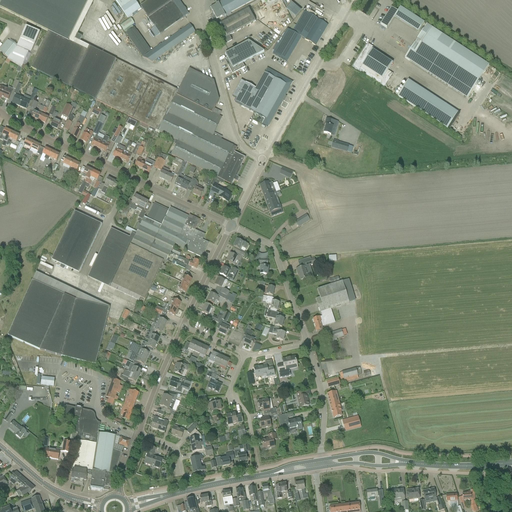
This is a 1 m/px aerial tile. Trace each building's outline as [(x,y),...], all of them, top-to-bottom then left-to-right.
[(176,95),(138,77),(139,75),(136,74),(138,71),(89,47),(87,51),(77,46),(82,37),(72,32),(88,0),(2,0),(0,4),(0,8),(48,32),(30,68),(140,122),(148,126),(179,142),(172,155),(214,176),(213,179),(214,179),(214,180),(219,182),(220,182),(222,183),(223,181),(231,185),(234,180),(237,182),(240,178),(236,176),(245,158),(234,152),(236,148),(221,140),(222,137),(214,133),(221,118),(219,117),(221,112),(214,109),(212,114),(212,113),(219,100),(214,81),(189,69),(176,95)] [(115,0),(121,8),(132,0),(115,0)] [(132,0),(121,8),(128,18),(141,9),(133,0),(132,0)] [(148,0),(140,6),(148,18),(151,22),(155,27),(150,30),(156,37),(160,34),(184,17),(189,14),(178,0),(148,0)] [(210,8),(212,12),(216,20),(222,17),(222,18),(225,16),(225,15),(252,0),(225,0),(219,4),(218,3),(215,5),(216,5),(210,8)] [(295,17),(301,11),(291,3),(285,9),(295,17)] [(418,32),(424,22),(399,7),(397,11),(390,7),(380,24),(386,28),(393,17),(418,32)] [(216,28),(225,44),(232,41),(229,36),(255,21),(248,8),(219,24),(220,26),(216,28)] [(289,31),(315,46),(327,25),(304,12),(296,26),(293,24),(289,31)] [(130,17),(119,25),(124,31),(134,24),(130,17)] [(151,52),(134,28),(126,34),(142,57),(152,62),(195,32),(190,25),(186,28),(151,52)] [(489,65),(427,25),(405,58),(409,61),(405,58),(410,50),(472,91),(467,99),(489,65)] [(34,44),(39,32),(26,26),(21,38),(27,41),(34,44)] [(21,68),(28,52),(30,53),(34,44),(27,41),(23,50),(17,47),(17,48),(8,40),(0,49),(0,51),(8,58),(7,59),(21,68)] [(370,40),(352,67),(384,88),(392,74),(387,71),(392,63),(370,49),(372,47),(368,44),(370,40)] [(227,64),(228,66),(232,74),(244,68),(242,63),(243,63),(264,52),(248,41),(225,54),(230,63),(227,64)] [(241,81),(232,96),(236,99),(234,102),(262,117),(259,122),(262,124),(264,119),(266,120),(268,117),(272,119),(283,99),(284,99),(285,98),(284,97),(292,83),(277,74),(274,78),(264,73),(255,89),(250,86),(241,81)] [(396,98),(448,128),(458,111),(406,81),(396,98)] [(12,104),(19,107),(23,100),(19,98),(20,96),(19,93),(18,93),(22,86),(18,84),(14,94),(16,95),(12,104)] [(0,96),(8,100),(12,92),(13,89),(8,87),(7,90),(0,86),(0,96)] [(33,101),(36,95),(32,93),(30,100),(24,97),(23,100),(19,107),(26,110),(28,105),(30,101),(33,102),(33,101)] [(68,118),(73,108),(66,104),(61,115),(68,118)] [(31,117),(38,121),(41,115),(42,112),(44,108),(42,107),(40,110),(39,110),(37,113),(34,111),(31,117)] [(91,113),(99,116),(101,111),(94,108),(91,113)] [(41,115),(38,121),(45,124),(48,118),(41,115)] [(64,129),(68,131),(75,117),(71,115),(64,129)] [(71,136),(77,139),(80,132),(82,126),(81,126),(85,119),(80,116),(74,129),(71,136)] [(92,133),(97,136),(106,118),(101,116),(99,120),(97,123),(92,133)] [(50,127),(52,128),(53,128),(58,130),(60,125),(61,122),(54,119),(53,121),(52,121),(50,126),(50,127)] [(129,119),(127,124),(134,127),(137,123),(129,119)] [(336,128),(337,122),(326,119),(325,125),(326,125),(323,133),(331,135),(333,127),(336,128)] [(122,129),(123,127),(120,126),(119,127),(114,136),(117,138),(122,129)] [(9,138),(12,132),(5,129),(0,140),(4,141),(3,142),(7,144),(7,143),(9,138)] [(80,141),(86,144),(88,140),(89,141),(92,133),(85,130),(80,141)] [(12,132),(9,138),(16,142),(19,136),(12,132)] [(102,140),(103,140),(96,136),(95,137),(91,146),(98,149),(101,143),(102,140)] [(24,145),(31,149),(33,143),(26,139),(24,145)] [(105,153),(110,144),(106,143),(107,142),(102,140),(101,143),(98,149),(105,153)] [(347,153),(349,146),(338,143),(338,142),(333,140),(331,148),(347,153)] [(36,155),(41,146),(33,143),(31,149),(30,151),(32,152),(32,153),(36,155)] [(137,143),(132,153),(135,155),(140,144),(138,143),(137,143)] [(14,157),(16,158),(18,154),(19,155),(23,147),(19,145),(16,153),(14,157)] [(140,157),(143,149),(144,147),(140,145),(140,147),(139,147),(136,155),(140,157)] [(113,156),(120,160),(123,153),(119,151),(121,148),(118,146),(113,156)] [(49,158),(52,152),(45,148),(42,154),(45,156),(44,158),(45,159),(42,166),(45,167),(46,164),(48,160),(49,158)] [(123,153),(120,160),(127,163),(131,155),(124,151),(123,153)] [(59,155),(52,152),(49,158),(56,161),(59,155)] [(33,169),(36,171),(41,162),(39,161),(42,156),(39,155),(33,169)] [(161,160),(157,169),(160,171),(167,157),(164,155),(161,160)] [(63,164),(70,168),(73,161),(66,158),(63,164)] [(134,167),(142,170),(145,163),(141,161),(142,160),(138,158),(134,167)] [(153,167),(157,169),(161,160),(158,158),(153,167)] [(168,174),(164,181),(170,184),(175,175),(177,176),(179,171),(182,164),(174,160),(173,164),(178,166),(174,174),(172,173),(170,175),(168,174)] [(73,161),(70,168),(77,171),(80,165),(73,161)] [(179,171),(177,176),(178,177),(179,178),(181,175),(182,173),(184,169),(187,163),(184,162),(182,164),(181,168),(179,171)] [(145,163),(142,170),(149,173),(153,165),(150,163),(149,165),(145,163)] [(86,187),(93,171),(86,168),(83,174),(86,175),(85,178),(86,179),(85,182),(83,182),(78,192),(82,194),(83,191),(85,187),(86,187)] [(158,178),(164,181),(168,174),(169,170),(163,168),(158,178)] [(96,172),(93,171),(86,187),(88,188),(90,185),(92,181),(93,182),(95,179),(97,180),(100,175),(100,174),(100,173),(96,171),(96,172)] [(71,184),(69,188),(72,189),(79,174),(76,173),(71,184)] [(176,181),(174,186),(180,188),(186,178),(181,175),(179,178),(178,177),(177,179),(176,181)] [(203,183),(209,186),(212,179),(207,177),(203,183)] [(94,188),(95,188),(91,195),(95,198),(98,190),(105,193),(108,186),(112,188),(113,186),(117,188),(119,184),(115,182),(108,178),(104,186),(97,182),(94,188)] [(187,190),(191,192),(196,181),(196,180),(192,178),(191,180),(186,178),(180,188),(186,191),(187,190)] [(219,182),(214,180),(211,186),(213,187),(211,192),(214,194),(214,193),(220,195),(219,198),(228,202),(232,195),(217,187),(219,182)] [(196,181),(191,192),(193,187),(195,188),(192,194),(200,198),(203,191),(200,190),(202,187),(197,185),(198,184),(197,182),(196,181)] [(260,185),(264,197),(272,194),(275,193),(275,192),(276,192),(272,183),(269,184),(268,182),(260,185)] [(82,203),(85,205),(90,195),(88,194),(87,195),(85,196),(85,197),(82,203)] [(272,194),(264,197),(272,217),(282,213),(280,205),(277,206),(272,194)] [(135,210),(136,210),(142,199),(136,196),(132,203),(131,206),(128,204),(122,214),(126,216),(130,209),(134,211),(135,210)] [(142,199),(136,210),(141,212),(138,218),(139,219),(138,221),(141,223),(148,211),(144,209),(148,202),(142,199)] [(89,274),(145,300),(159,269),(161,271),(170,254),(171,252),(175,244),(184,249),(197,255),(202,257),(208,243),(190,235),(193,230),(195,230),(200,220),(189,215),(189,217),(170,208),(169,210),(154,203),(152,208),(147,219),(144,218),(137,232),(127,227),(125,230),(131,233),(129,238),(111,229),(89,274)] [(74,212),(53,256),(80,269),(102,225),(74,212)] [(233,247),(239,250),(241,246),(246,249),(248,245),(237,240),(233,247)] [(242,255),(239,254),(236,253),(235,256),(230,254),(226,261),(236,266),(242,255)] [(185,260),(181,258),(181,260),(185,262),(184,264),(187,266),(188,266),(191,268),(196,270),(198,266),(190,262),(188,262),(185,260)] [(260,274),(267,275),(268,267),(265,267),(265,264),(267,265),(268,261),(258,260),(258,263),(261,264),(260,274)] [(174,265),(185,270),(186,266),(176,262),(174,265)] [(301,268),(296,270),(297,273),(298,275),(299,275),(300,280),(305,279),(308,278),(307,275),(311,274),(309,266),(306,266),(304,267),(301,268)] [(223,267),(220,275),(224,277),(226,278),(230,279),(232,275),(234,276),(237,272),(237,270),(232,268),(231,271),(223,267)] [(61,356),(95,365),(109,307),(36,272),(32,280),(7,335),(40,350),(61,356)] [(183,280),(182,283),(188,286),(192,279),(183,275),(181,279),(183,280)] [(329,280),(331,285),(340,282),(338,277),(329,280)] [(215,285),(219,287),(221,288),(223,283),(226,285),(227,281),(225,280),(224,281),(218,278),(215,285)] [(313,319),(317,332),(323,330),(322,327),(328,325),(327,321),(332,320),(329,310),(349,303),(342,282),(317,290),(320,298),(316,299),(320,313),(322,316),(313,319)] [(188,286),(182,283),(181,286),(179,285),(177,289),(185,293),(188,286)] [(265,294),(268,295),(273,296),(274,288),(268,287),(267,290),(266,290),(265,294)] [(222,289),(220,293),(227,296),(232,299),(234,300),(236,295),(232,293),(231,295),(228,294),(229,292),(222,289)] [(219,298),(215,296),(210,294),(207,301),(214,304),(216,300),(218,301),(219,298)] [(270,309),(272,310),(277,311),(279,303),(272,302),(273,298),(267,297),(265,303),(271,305),(270,309)] [(172,304),(171,306),(178,309),(181,303),(173,299),(171,303),(172,304)] [(202,313),(208,315),(212,307),(205,304),(202,313)] [(177,316),(179,311),(177,310),(178,309),(171,306),(170,309),(168,308),(166,312),(175,316),(175,315),(177,316)] [(125,310),(121,318),(123,319),(126,320),(130,312),(125,310)] [(274,326),(277,326),(282,327),(284,319),(277,318),(278,313),(265,310),(264,317),(276,319),(274,326)] [(156,317),(153,323),(164,328),(166,322),(164,321),(166,319),(159,315),(157,318),(156,317)] [(220,328),(218,332),(226,336),(228,331),(230,326),(225,323),(223,322),(220,328)] [(148,330),(148,331),(158,335),(159,332),(161,333),(164,328),(153,323),(150,331),(148,330)] [(285,333),(278,332),(279,329),(270,327),(268,333),(277,335),(276,340),(283,341),(285,333)] [(247,336),(244,344),(251,347),(253,344),(255,345),(256,341),(254,340),(255,338),(251,336),(253,332),(246,329),(246,330),(244,335),(247,336)] [(329,334),(331,340),(343,336),(341,330),(329,334)] [(150,341),(149,341),(156,344),(159,338),(157,337),(158,335),(148,331),(144,338),(150,341)] [(142,344),(140,347),(148,350),(149,348),(154,350),(156,344),(149,341),(148,343),(143,341),(142,344)] [(183,350),(187,351),(188,349),(193,352),(194,351),(197,344),(192,341),(190,344),(186,343),(184,349),(183,350)] [(194,351),(199,354),(203,346),(197,344),(194,351)] [(147,353),(148,350),(140,347),(135,345),(132,353),(146,359),(149,353),(147,353)] [(203,346),(199,354),(205,356),(209,349),(203,346)] [(132,353),(128,360),(134,362),(133,363),(136,364),(140,366),(141,364),(143,365),(146,359),(132,353)] [(209,360),(214,363),(218,355),(212,353),(209,360)] [(214,363),(220,366),(224,358),(218,355),(214,363)] [(277,366),(280,378),(290,376),(289,370),(297,368),(295,357),(282,360),(283,365),(277,366)] [(224,358),(220,366),(226,368),(229,360),(224,358)] [(129,369),(127,372),(131,373),(138,376),(139,377),(141,373),(140,373),(141,370),(134,367),(135,365),(127,361),(126,365),(130,366),(129,369)] [(181,365),(178,364),(174,372),(182,376),(184,369),(187,371),(190,365),(182,362),(181,365)] [(253,368),(254,373),(255,373),(256,378),(268,375),(268,376),(274,375),(272,366),(267,367),(266,365),(253,368)] [(360,368),(339,373),(341,380),(344,379),(344,382),(358,378),(357,374),(361,373),(360,368)] [(135,382),(138,376),(131,373),(127,372),(125,377),(121,375),(120,378),(124,380),(123,381),(128,383),(129,380),(135,382)] [(41,385),(53,386),(54,379),(42,378),(41,385)] [(109,398),(108,402),(112,404),(113,400),(114,400),(116,392),(119,393),(122,386),(119,385),(120,382),(112,379),(106,397),(109,398)] [(188,391),(190,386),(192,382),(186,379),(184,384),(171,379),(169,386),(176,389),(176,391),(180,393),(182,388),(188,391)] [(222,385),(211,380),(207,388),(218,393),(222,385)] [(129,390),(124,404),(133,407),(138,393),(129,390)] [(174,405),(176,400),(178,395),(175,394),(168,392),(166,396),(163,395),(161,400),(174,405)] [(300,408),(309,406),(306,395),(305,396),(304,392),(296,394),(298,401),(299,401),(301,407),(300,408)] [(327,394),(333,418),(342,416),(341,412),(342,412),(336,392),(327,394)] [(172,410),(174,405),(161,400),(159,406),(162,407),(161,411),(164,412),(171,415),(172,410)] [(259,403),(257,404),(258,408),(259,407),(260,409),(263,408),(263,410),(263,412),(264,415),(276,412),(276,408),(272,409),(270,409),(268,400),(267,400),(263,401),(258,402),(259,403)] [(211,407),(212,412),(221,410),(219,401),(208,404),(208,407),(211,407)] [(133,407),(124,404),(120,415),(123,416),(122,419),(128,421),(133,407)] [(64,416),(77,419),(75,433),(78,434),(77,441),(73,468),(88,470),(92,470),(98,433),(100,423),(99,423),(98,422),(97,421),(96,421),(96,420),(96,419),(95,419),(95,418),(95,417),(95,416),(95,415),(94,414),(93,413),(93,412),(92,412),(91,411),(86,410),(86,412),(71,409),(71,407),(66,406),(64,416)] [(263,421),(260,422),(261,429),(266,428),(271,427),(269,420),(269,417),(277,415),(276,412),(264,415),(264,418),(262,418),(262,420),(263,421)] [(4,421),(7,423),(13,415),(10,413),(4,421)] [(226,415),(227,420),(228,425),(243,422),(241,415),(235,416),(235,413),(226,415)] [(278,418),(279,423),(287,418),(286,414),(281,415),(277,416),(278,418)] [(151,428),(158,431),(160,423),(161,420),(152,416),(151,418),(154,419),(151,428)] [(358,417),(342,421),(345,431),(360,427),(358,417)] [(296,428),(297,428),(297,430),(302,429),(300,419),(284,422),(285,426),(289,425),(289,429),(296,428)] [(160,423),(158,431),(164,433),(168,422),(165,421),(164,424),(160,423)] [(16,435),(20,439),(26,432),(13,422),(8,428),(16,434),(16,435)] [(186,432),(190,435),(195,429),(197,426),(194,423),(192,426),(186,432)] [(171,435),(181,439),(184,430),(174,427),(171,435)] [(237,429),(238,434),(239,439),(246,437),(244,427),(240,428),(241,428),(237,429)] [(190,439),(191,445),(203,443),(202,440),(201,440),(200,435),(197,432),(198,432),(195,429),(190,435),(192,437),(195,434),(197,436),(198,437),(190,439)] [(115,474),(122,453),(114,450),(116,436),(98,433),(92,470),(89,488),(92,489),(91,490),(95,491),(95,490),(98,491),(101,492),(102,490),(104,490),(108,490),(109,487),(110,487),(112,474),(115,474)] [(268,435),(269,438),(262,440),(263,448),(270,446),(271,448),(274,447),(273,440),(276,439),(275,434),(268,435)] [(43,444),(43,449),(44,449),(43,458),(58,460),(59,451),(69,453),(70,448),(71,442),(64,441),(62,450),(57,449),(49,448),(49,450),(47,450),(49,439),(44,438),(43,444)] [(119,444),(127,447),(129,441),(121,438),(119,444)] [(203,443),(191,445),(193,452),(201,450),(204,450),(203,446),(203,445),(203,443)] [(243,445),(243,449),(234,451),(235,458),(237,457),(238,462),(247,461),(246,455),(245,453),(250,452),(249,444),(243,445)] [(163,459),(153,456),(156,449),(151,447),(148,454),(144,464),(159,469),(162,462),(165,463),(166,461),(162,460),(163,459)] [(220,457),(215,458),(217,467),(222,466),(222,467),(230,465),(229,461),(234,459),(233,455),(233,452),(226,454),(227,458),(220,459),(220,457)] [(191,459),(192,466),(200,464),(199,460),(203,459),(202,456),(191,459)] [(200,464),(192,466),(194,473),(205,470),(204,467),(201,468),(200,464)] [(71,478),(71,481),(73,482),(83,483),(84,480),(86,481),(87,479),(88,470),(73,468),(71,478)] [(16,483),(23,489),(28,483),(16,472),(9,481),(14,485),(16,483)] [(302,490),(302,492),(301,492),(302,495),(303,495),(304,499),(308,498),(307,494),(305,495),(303,482),(295,484),(296,491),(302,490)] [(28,483),(23,489),(16,492),(19,497),(22,496),(23,497),(29,494),(35,488),(28,483)] [(287,491),(286,488),(286,483),(275,485),(276,493),(277,499),(282,498),(281,493),(287,491)] [(261,486),(262,491),(263,493),(263,494),(266,494),(268,502),(269,502),(269,505),(274,504),(273,496),(272,496),(270,488),(268,488),(268,485),(261,486)] [(254,487),(248,488),(249,493),(250,496),(253,496),(255,510),(260,509),(259,507),(258,501),(257,495),(256,495),(255,492),(254,487)] [(236,490),(237,495),(237,499),(238,503),(242,502),(244,511),(249,510),(248,501),(246,501),(245,497),(244,493),(243,493),(242,489),(239,490),(239,489),(237,489),(236,490)] [(392,491),(392,495),(393,501),(404,500),(403,489),(392,491)] [(407,491),(408,496),(408,500),(419,499),(418,489),(407,491)] [(423,491),(424,496),(424,500),(436,497),(434,489),(423,491)] [(383,499),(382,491),(377,491),(377,490),(366,491),(367,498),(379,497),(379,504),(380,507),(384,507),(384,504),(383,499)] [(230,491),(222,493),(223,498),(223,502),(227,501),(229,501),(230,505),(233,505),(233,504),(232,500),(232,497),(231,497),(231,496),(230,491)] [(463,501),(470,500),(470,506),(472,511),(474,511),(477,511),(475,505),(474,493),(471,493),(462,494),(463,501)] [(461,511),(459,507),(458,507),(456,494),(446,495),(447,502),(450,502),(450,505),(451,505),(451,508),(454,507),(454,508),(455,511),(461,511)] [(212,506),(211,501),(209,501),(208,495),(200,497),(201,504),(205,503),(205,507),(210,506),(212,506)] [(21,508),(22,511),(25,511),(33,509),(33,510),(35,509),(36,511),(44,511),(39,496),(31,499),(32,500),(30,500),(20,504),(22,508),(21,508)] [(187,499),(186,500),(188,504),(189,508),(190,511),(193,511),(198,511),(197,506),(197,505),(195,500),(194,501),(193,499),(191,500),(191,498),(190,499),(189,498),(188,499),(187,499)] [(329,507),(329,511),(360,511),(360,508),(359,503),(329,507)]
